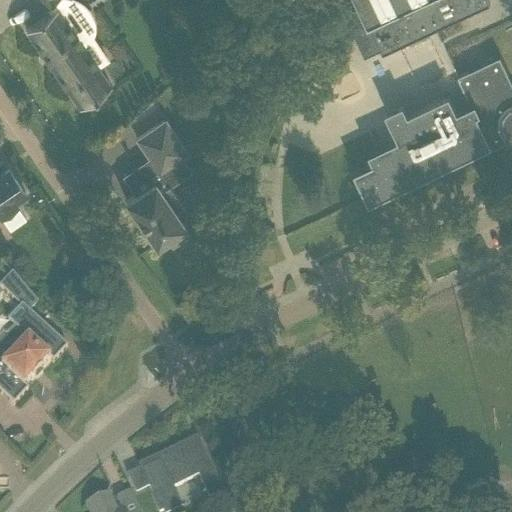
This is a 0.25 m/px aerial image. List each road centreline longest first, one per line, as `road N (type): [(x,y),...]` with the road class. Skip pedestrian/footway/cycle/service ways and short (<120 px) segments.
road 1 (residential): [(187,374),(285,314),(511,209)]
road 2 (residential): [(187,374),(0,101)]
road 3 (residential): [(28,511),(187,374)]
